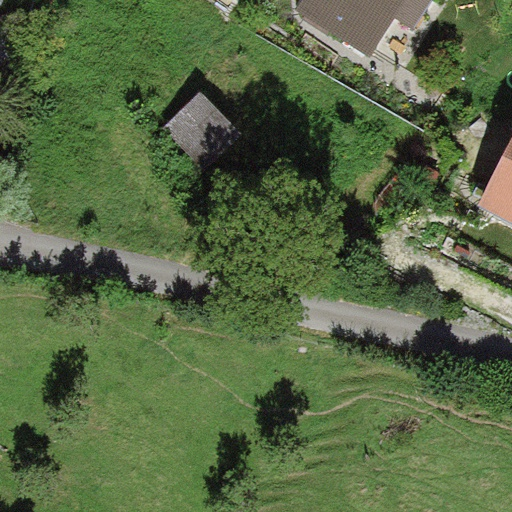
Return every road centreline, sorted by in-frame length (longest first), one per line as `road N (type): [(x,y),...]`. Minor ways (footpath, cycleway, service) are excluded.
road 1 (track): [(0,260),(209,294),(511,362)]
road 2 (track): [(209,294),(143,185),(70,0)]
